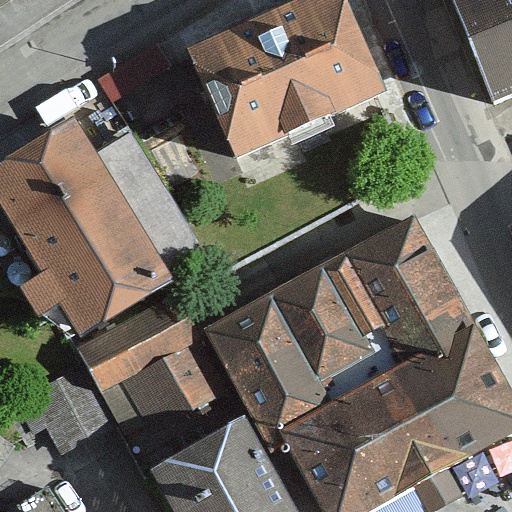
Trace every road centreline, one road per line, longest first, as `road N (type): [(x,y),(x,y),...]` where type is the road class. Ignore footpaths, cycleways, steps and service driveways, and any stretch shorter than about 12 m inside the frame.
road 1 (unclassified): [(403,0),(511,255)]
road 2 (residential): [(158,0),(0,99)]
